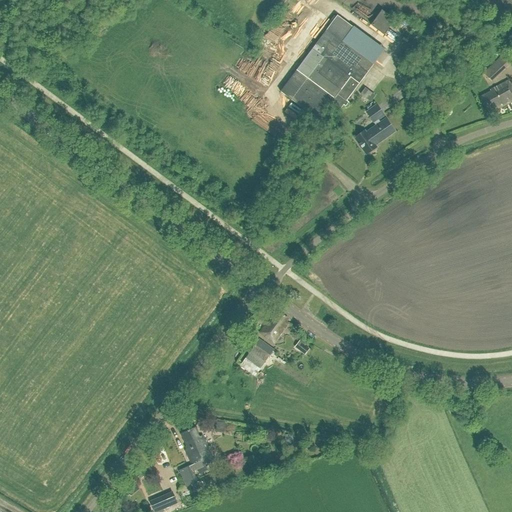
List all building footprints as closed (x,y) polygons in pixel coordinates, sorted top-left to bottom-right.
[(384,35),(394,20),(381,11),(370,25),(384,35)] [(319,28),(323,22),(329,25),(332,21),(316,13),(310,23),(319,28)] [(402,20),(407,23),(411,18),(407,14),(402,20)] [(342,42),(352,27),(337,16),(326,30),(300,66),(294,73),(280,92),(318,121),(329,106),(337,112),(343,105),(345,107),(348,103),(346,101),(367,72),(373,65),(342,42)] [(488,73),(494,80),(511,65),(511,64),(506,58),(488,73)] [(501,105),(511,99),(511,88),(508,81),(490,90),(490,92),(480,97),(488,111),(495,108),(494,106),(500,103),(501,105)] [(389,100),(382,103),(385,110),(392,107),(389,100)] [(375,146),(394,131),(386,119),(380,123),(377,120),(383,116),(376,106),(366,113),(373,123),(374,122),(376,126),(367,132),(365,130),(355,138),(367,155),(376,148),(375,146)] [(274,343),(288,323),(285,321),(287,318),(280,313),(278,316),(276,314),(268,324),(267,323),(260,333),(274,343)] [(259,340),(251,351),(245,359),(260,369),(273,350),(259,340)] [(216,422),(215,432),(223,433),(224,423),(216,422)] [(191,465),(184,468),(178,471),(185,488),(192,485),(199,481),(197,477),(195,478),(193,472),(197,470),(199,474),(207,470),(205,467),(215,462),(202,435),(200,437),(198,434),(195,427),(180,434),(184,440),(188,449),(185,451),(191,465)] [(295,454),(301,451),(298,442),(291,445),(295,454)] [(160,511),(182,502),(177,491),(155,501),(160,511)]
